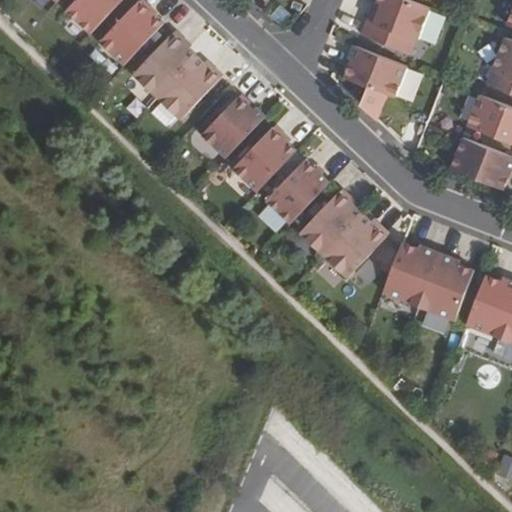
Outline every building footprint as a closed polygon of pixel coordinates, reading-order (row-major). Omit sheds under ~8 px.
[(78,0),(67,11),(92,34),(124,0),(78,0)] [(366,20),(360,35),(409,54),(415,40),(416,41),(429,8),(408,0),(376,0),(375,2),(380,5),(373,23),(366,20)] [(100,43),(125,66),(164,25),(140,2),(100,43)] [(134,74),(158,98),(197,56),(173,33),(134,74)] [(511,40),(506,38),(488,85),(511,94),(511,40)] [(408,67),(355,46),(350,58),(353,59),(346,79),(396,98),(408,67)] [(158,98),(183,121),(222,79),(197,56),(158,98)] [(511,107),(481,95),(468,127),(511,143),(511,107)] [(227,159),(267,117),(258,108),(255,111),(240,97),(203,136),(227,159)] [(234,170),(258,193),(297,151),(273,129),(234,170)] [(511,156),(464,138),(452,169),(505,190),(511,171),(511,156)] [(267,201),(292,225),(331,183),(307,160),(267,201)] [(301,233),(325,256),(364,215),(340,192),(301,233)] [(364,215),(325,256),(349,280),(389,238),(364,215)] [(384,292),(420,307),(440,257),(420,248),(404,242),(384,292)] [(421,244),(420,248),(440,257),(441,253),(421,244)] [(441,253),(440,257),(460,264),(461,261),(441,253)] [(460,264),(440,257),(420,307),(456,321),(476,271),(460,264)] [(487,275),(467,326),(503,340),(511,316),(511,285),(501,281),(487,275)] [(511,316),(503,340),(511,343),(511,316)]
